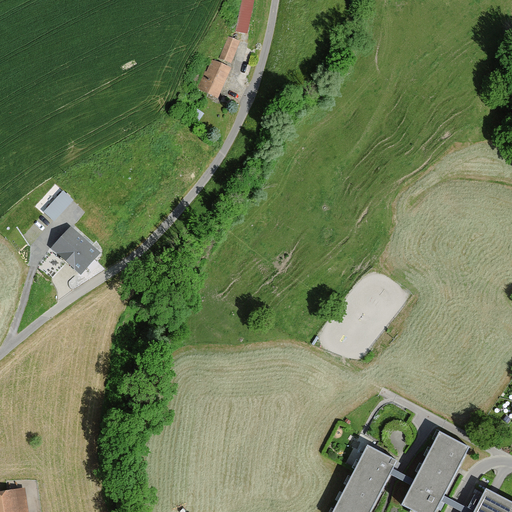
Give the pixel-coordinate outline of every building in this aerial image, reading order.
[(241,2),(235,34),(248,36),(254,4),(241,2)] [(196,92),(218,101),(230,72),(227,70),(238,45),(228,40),(218,65),(212,63),(207,74),(204,73),(196,92)] [(54,223),(74,202),(63,192),(43,213),(54,223)] [(102,256),(71,227),(50,250),(53,252),(38,268),(51,280),(65,265),(81,279),(102,256)] [(470,448),(439,432),(415,481),(412,486),(402,506),(412,511),(437,511),(442,502),(444,499),(458,471),(470,448)] [(400,461),(368,444),(333,511),(372,511),(391,477),(393,472),(395,469),(400,461)] [(415,481),(393,472),(391,477),(412,486),(415,481)] [(27,511),(25,491),(0,494),(0,511),(27,511)] [(511,511),(511,506),(482,491),(471,511),(511,511)] [(469,511),(444,499),(442,502),(460,511),(469,511)]
